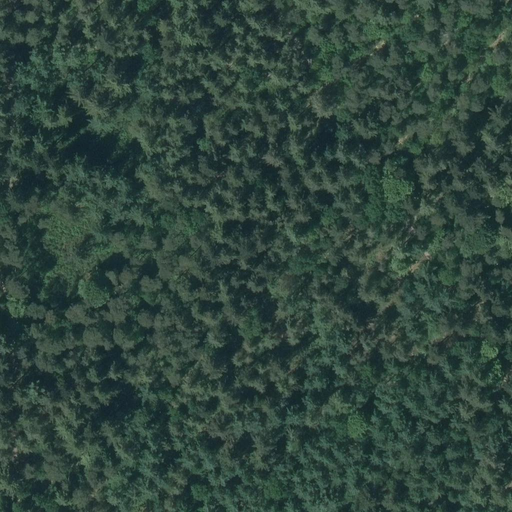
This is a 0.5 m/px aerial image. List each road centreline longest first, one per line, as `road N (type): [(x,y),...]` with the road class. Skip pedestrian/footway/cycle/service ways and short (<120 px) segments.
road 1 (track): [(272,0),(511,398)]
road 2 (unknown): [(13,0),(7,41),(19,105),(0,193)]
